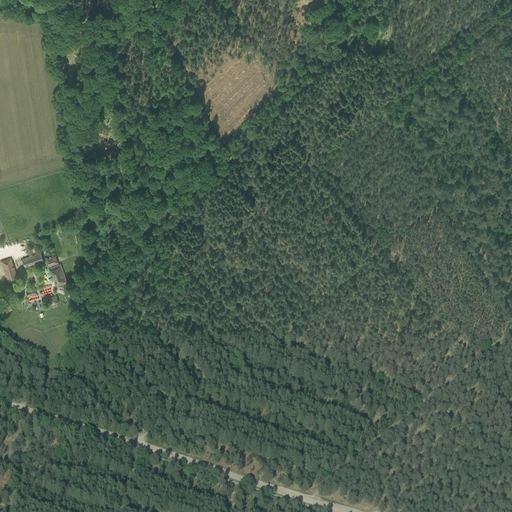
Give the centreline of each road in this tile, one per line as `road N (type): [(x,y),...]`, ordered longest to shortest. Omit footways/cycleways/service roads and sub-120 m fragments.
road 1 (track): [(0,400),(352,511)]
road 2 (track): [(58,20),(86,100),(82,131),(104,238),(99,268)]
